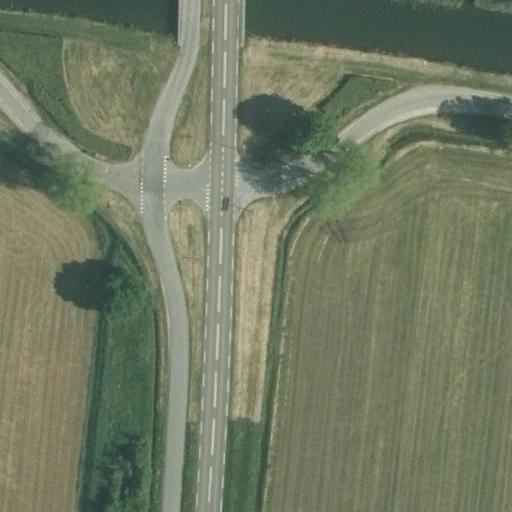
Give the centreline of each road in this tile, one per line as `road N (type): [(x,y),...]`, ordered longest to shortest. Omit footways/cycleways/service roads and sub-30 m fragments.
road 1 (unclassified): [(170,511),(178,327),(151,185)]
road 2 (secondary): [(207,511),(221,185)]
road 3 (tertiary): [(221,185),(287,178),(389,111),(418,101),(511,108)]
road 4 (unclassified): [(151,185),(155,139),(187,53),(189,0)]
road 5 (secondary): [(221,185),(225,0)]
road 6 (tertiary): [(151,185),(64,155),(0,90)]
